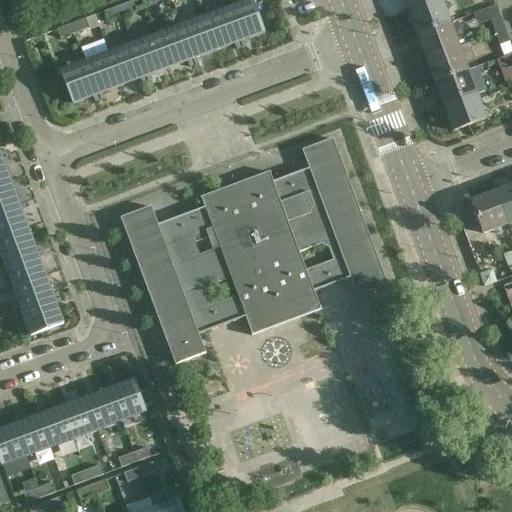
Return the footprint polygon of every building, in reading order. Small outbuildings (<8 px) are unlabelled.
[(440,0),(403,0),(408,12),(440,0)] [(449,24),(440,0),(408,12),(417,36),(449,24)] [(251,2),(226,12),(238,43),(263,33),(251,2)] [(118,8),(121,18),(136,12),(133,3),(118,8)] [(104,14),(107,23),(121,18),(118,8),(104,14)] [(215,51),(238,43),(226,12),(203,21),(215,51)] [(496,34),(505,30),(500,19),(491,22),(496,34)] [(71,26),(75,35),(89,30),(85,21),(71,26)] [(191,60),(215,51),(203,21),(180,30),(191,60)] [(458,48),(449,24),(417,36),(426,60),(458,48)] [(57,31),(60,41),(75,35),(71,26),(57,31)] [(168,69),(191,60),(180,30),(157,38),(168,69)] [(501,47),(510,44),(505,30),(496,34),(501,47)] [(144,78),(168,69),(157,38),(133,48),(144,78)] [(121,87),(144,78),(133,48),(109,57),(121,87)] [(467,73),(458,48),(426,60),(435,85),(467,73)] [(97,96),(121,87),(109,57),(86,65),(97,96)] [(97,96),(86,65),(61,75),(73,106),(97,96)] [(476,96),(467,73),(435,85),(444,108),(476,96)] [(485,121),(476,96),(444,108),(453,133),(485,121)] [(349,280),(356,299),(387,287),(333,141),(302,153),(308,171),(273,184),(270,174),(200,199),(201,201),(204,210),(158,227),(151,209),(120,220),(174,366),(205,355),(198,336),(244,319),(251,338),(321,312),(314,293),(349,280)] [(1,160),(0,159),(0,186),(9,183),(1,160)] [(0,212),(18,206),(9,183),(0,186),(0,212)] [(508,226),(511,224),(511,188),(496,194),(508,226)] [(483,235),(508,226),(496,194),(471,203),(483,235)] [(18,206),(0,212),(0,240),(27,231),(18,206)] [(36,254),(27,231),(0,240),(0,251),(5,266),(36,254)] [(36,254),(5,266),(14,289),(44,278),(36,254)] [(14,289),(23,313),(53,301),(44,278),(14,289)] [(62,326),(53,301),(23,313),(32,337),(62,326)] [(161,382),(171,378),(167,369),(157,373),(161,382)] [(134,385),(110,394),(120,422),(145,413),(134,385)] [(120,422),(110,394),(86,402),(97,431),(120,422)] [(73,440),(97,431),(86,402),(62,411),(73,440)] [(435,422),(458,415),(455,406),(432,413),(435,422)] [(73,440),(62,411),(39,420),(50,448),(73,440)] [(50,448),(39,420),(15,429),(26,457),(50,448)] [(15,429),(0,434),(0,461),(2,466),(26,457),(15,429)] [(148,450),(133,456),(136,465),(151,460),(148,450)] [(122,470),(136,465),(133,456),(118,461),(122,470)] [(153,465),(138,470),(142,480),(157,475),(153,465)] [(100,468),(85,473),(89,482),(103,477),(100,468)] [(127,485),(142,480),(138,470),(124,475),(127,485)] [(74,488),(89,482),(85,473),(71,478),(74,488)] [(105,483),(91,488),(94,498),(109,492),(105,483)] [(52,485),(38,491),(42,500),(56,495),(52,485)] [(80,503),(94,498),(91,488),(76,493),(80,503)] [(4,490),(0,491),(0,506),(0,508),(10,505),(4,490)] [(27,505),(42,500),(38,491),(24,496),(27,505)] [(58,500),(44,505),(45,511),(56,511),(61,510),(58,500)]
